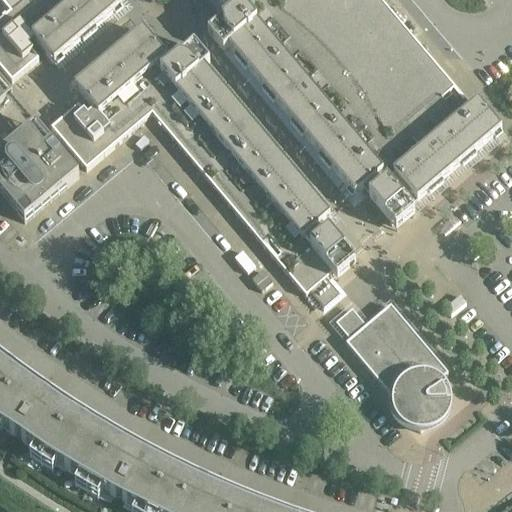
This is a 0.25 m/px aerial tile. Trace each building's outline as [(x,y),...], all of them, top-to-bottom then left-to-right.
[(0,0),(0,3),(10,16),(0,24),(0,70),(12,85),(39,63),(36,58),(42,53),(46,58),(54,67),(55,67),(111,20),(122,11),(121,10),(112,0),(0,0)] [(364,194),(369,201),(397,234),(415,219),(410,214),(502,136),(479,108),(473,112),(378,0),(215,0),(232,19),(208,39),(224,57),(230,52),(355,200),(356,201),(364,194)] [(330,222),(204,74),(210,69),(195,50),(172,70),(144,37),(143,37),(76,93),(85,104),(89,109),(82,114),(79,109),(52,132),(87,173),(153,118),(306,300),(310,297),(324,313),(341,299),(327,283),(333,278),(338,284),(356,269),(329,237),(322,229),(329,223),(330,222)] [(6,154),(0,158),(0,195),(18,217),(25,226),(36,217),(80,180),(52,147),(45,139),(38,144),(30,134),(6,154)] [(255,270),(242,255),(234,262),(247,277),(255,270)] [(273,287),(271,284),(263,275),(253,284),(262,295),(273,287)] [(353,314),(336,328),(351,344),(347,348),(366,370),(410,333),(391,310),(367,331),(353,314)] [(366,370),(393,403),(393,407),(393,409),(393,410),(393,412),(393,414),(394,416),(395,418),(396,421),(398,425),(399,426),(402,429),(403,430),(404,431),(407,434),(411,435),(414,436),(417,437),(419,438),(421,438),(425,438),(428,437),(432,436),(435,435),(437,434),(440,432),(443,430),(446,427),(447,425),(449,422),(450,419),(451,417),(451,416),(452,414),(452,410),(453,408),(452,406),(452,403),(451,399),(450,396),(448,392),(446,389),(444,387),(441,384),(448,378),(410,333),(366,370)] [(0,435),(3,432),(11,438),(15,441),(17,440),(23,444),(22,446),(27,449),(35,454),(31,460),(53,475),(57,468),(80,482),(76,489),(99,502),(102,495),(111,500),(111,501),(116,503),(117,502),(124,505),(123,507),(128,510),(132,511),(283,511),(277,510),(222,487),(166,460),(158,456),(154,454),(151,458),(142,453),(143,448),(140,446),(111,430),(70,404),(62,399),(59,397),(55,400),(46,394),(48,389),(45,387),(38,381),(5,357),(0,352),(0,435)]
